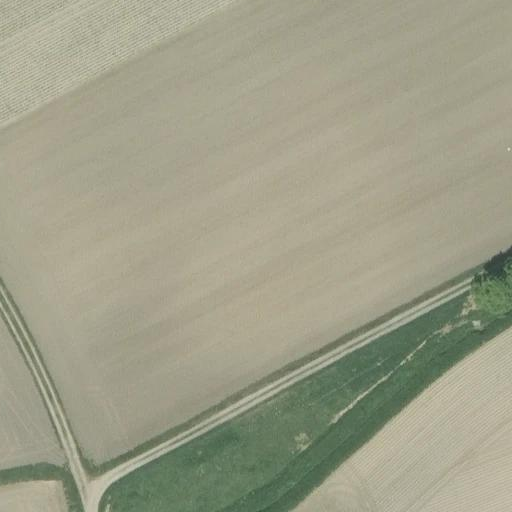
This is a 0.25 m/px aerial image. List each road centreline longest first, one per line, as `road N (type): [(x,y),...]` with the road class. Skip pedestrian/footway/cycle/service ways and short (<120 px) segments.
road 1 (track): [(82,495),(511,268)]
road 2 (track): [(82,495),(62,421),(0,309)]
